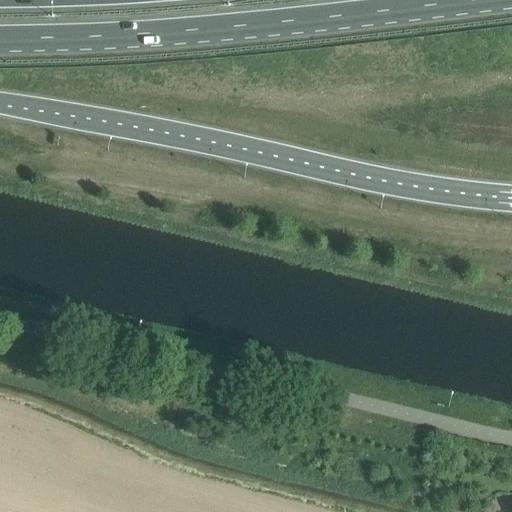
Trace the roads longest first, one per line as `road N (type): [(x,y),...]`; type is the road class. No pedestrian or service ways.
road 1 (trunk): [(0,105),(511,199)]
road 2 (trunk): [(0,38),(144,34),(477,0)]
